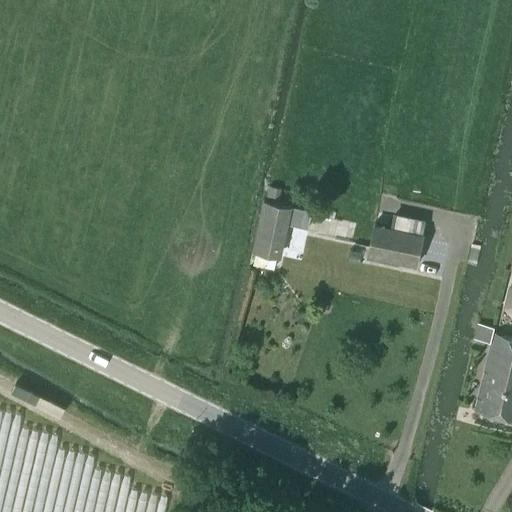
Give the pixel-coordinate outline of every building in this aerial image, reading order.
[(265,200),(254,251),(256,251),(277,256),(279,256),(279,255),(277,254),(280,239),(283,240),(283,238),(280,237),(283,223),(286,224),(286,222),(284,221),(287,207),(289,207),(289,205),(265,200)] [(392,226),(376,223),(369,254),(418,265),(425,233),(392,226)] [(256,251),(253,263),(274,268),(277,256),(256,251)] [(511,281),(509,282),(503,305),(511,313),(511,281)] [(511,337),(494,333),(495,326),(478,322),(474,338),(491,342),(475,409),(511,417),(511,337)]
